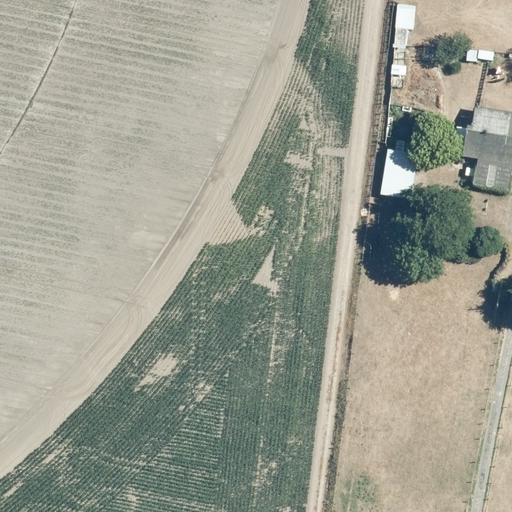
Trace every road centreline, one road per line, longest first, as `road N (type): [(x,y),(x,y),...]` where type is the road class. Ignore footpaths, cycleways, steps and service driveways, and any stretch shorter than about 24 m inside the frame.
road 1 (track): [(314,511),(374,0)]
road 2 (track): [(511,315),(474,511)]
